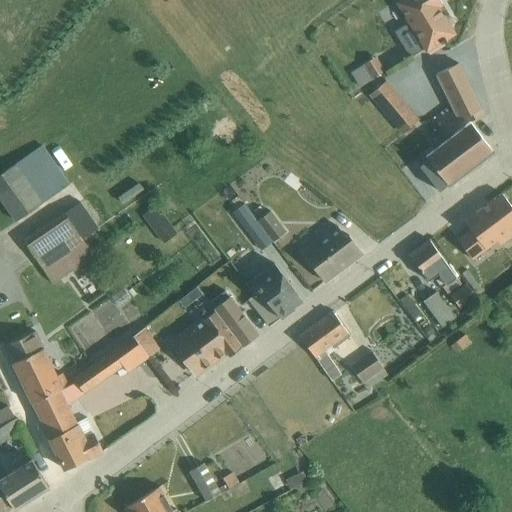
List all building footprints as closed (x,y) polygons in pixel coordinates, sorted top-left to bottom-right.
[(410,21),(425,45),(427,49),(455,31),(436,0),(412,0),(401,7),(410,21)] [(425,45),(410,21),(394,31),(409,55),(425,45)] [(376,55),(351,71),(360,86),(374,77),(376,80),(386,74),(385,72),(386,71),(376,55)] [(458,62),(435,74),(458,120),(473,112),(476,119),(485,115),(458,62)] [(389,80),(372,92),(403,132),(420,120),(389,80)] [(471,121),(448,138),(470,167),(489,153),(490,146),(471,121)] [(470,167),(448,138),(426,155),(429,158),(420,165),(439,190),(470,167)] [(44,144),(0,172),(0,198),(15,221),(70,183),(44,144)] [(94,191),(65,211),(83,239),(93,232),(91,230),(111,216),(94,191)] [(511,227),(511,205),(502,192),(464,220),(477,238),(464,247),(472,259),(498,240),(500,242),(511,233),(511,232),(510,230),(511,227)] [(273,240),(254,213),(244,202),(232,211),(261,250),(273,240)] [(156,203),(142,214),(164,243),(177,232),(156,203)] [(262,207),(254,213),(273,240),(287,230),(271,209),(268,212),(262,207)] [(83,239),(65,211),(24,238),(55,282),(95,255),(83,239)] [(340,222),(302,250),(324,280),(363,252),(340,222)] [(429,238),(409,253),(428,279),(438,272),(440,274),(436,279),(441,287),(443,286),(448,292),(462,282),(429,238)] [(259,289),(282,317),(294,307),(293,304),(302,298),(274,262),(246,283),(254,294),(259,289)] [(466,282),(450,294),(460,307),(476,296),(466,282)] [(198,285),(180,298),(184,305),(202,291),(198,285)] [(215,309),(242,345),(243,346),(259,334),(225,289),(209,301),(215,309)] [(259,289),(254,294),(250,298),(270,325),(282,317),(259,289)] [(436,290),(423,300),(442,326),(455,316),(436,290)] [(408,294),(400,299),(416,322),(424,316),(408,294)] [(242,345),(215,309),(170,341),(196,374),(226,350),(229,354),(230,354),(230,353),(240,346),(241,346),(242,345)] [(333,310),(300,335),(333,378),(342,373),(328,354),(335,348),(334,346),(351,334),(333,310)] [(145,326),(134,335),(148,356),(160,347),(145,326)] [(13,362),(44,346),(36,329),(4,345),(13,362)] [(445,329),(431,340),(440,351),(454,340),(445,329)] [(465,334),(450,346),(454,352),(461,347),(462,349),(472,343),(465,334)] [(69,384),(32,401),(61,460),(65,468),(83,459),(103,449),(86,417),(77,420),(68,402),(124,364),(128,371),(148,356),(134,335),(74,376),(77,379),(69,384)] [(44,346),(13,362),(32,402),(32,401),(69,384),(63,371),(57,373),(44,346)] [(312,375),(321,371),(309,347),(300,351),(312,375)] [(372,349),(351,364),(367,388),(374,384),(387,374),(372,349)] [(0,511),(3,511),(49,484),(32,456),(0,477),(0,511)] [(218,486),(204,461),(189,469),(207,500),(221,492),(220,490),(218,486)] [(233,470),(222,476),(226,482),(228,486),(239,480),(233,470)] [(303,470),(286,478),(290,486),(307,478),(303,470)] [(174,508),(159,485),(125,506),(128,511),(179,511),(177,507),(174,508)]
